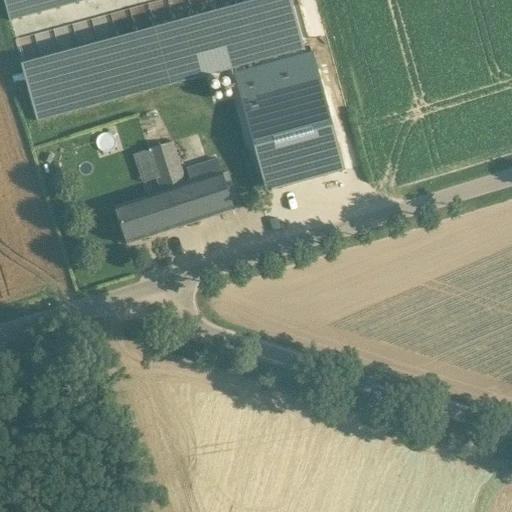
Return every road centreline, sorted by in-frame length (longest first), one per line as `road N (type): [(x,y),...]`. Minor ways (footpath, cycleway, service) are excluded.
road 1 (unclassified): [(511,427),(204,328),(137,292)]
road 2 (unclassified): [(137,292),(511,178)]
road 3 (unclassified): [(0,336),(137,292)]
